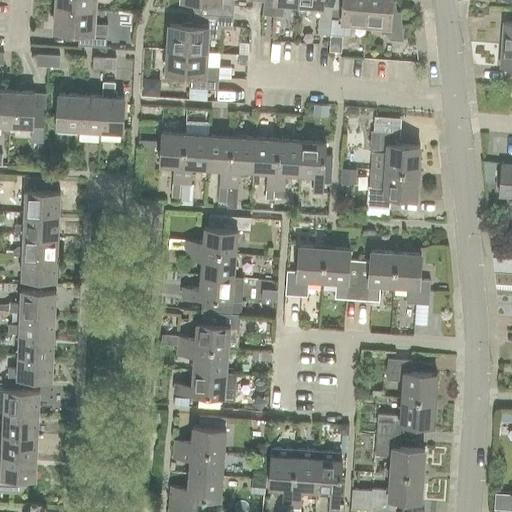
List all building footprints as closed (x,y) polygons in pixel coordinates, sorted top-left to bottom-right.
[(57,0),(57,6),(95,8),(95,0),(57,0)] [(221,2),(220,0),(186,0),(195,1),(195,13),(234,15),(235,3),(221,2)] [(299,3),(299,0),(264,0),(264,1),(263,14),(276,15),(277,1),(299,3)] [(323,0),(299,0),(299,3),(321,5),(318,33),(331,34),(333,6),(323,5),(323,0)] [(367,23),(368,0),(343,0),(343,7),(333,6),(331,34),(343,35),(351,36),(353,22),(367,23)] [(393,0),(368,0),(367,23),(391,25),(390,39),(404,40),(401,12),(392,11),(393,0)] [(108,24),(94,23),(95,8),(57,6),(56,30),(80,32),(79,44),(107,46),(108,33),(108,24)] [(233,28),(234,15),(195,13),(194,25),(170,24),(169,48),(207,51),(208,36),(221,37),(222,27),(233,28)] [(511,21),(504,21),(503,44),(511,44),(511,21)] [(330,50),(331,50),(342,51),(343,35),(331,34),(330,46),(330,50)] [(511,44),(503,44),(501,67),(511,68),(511,44)] [(218,89),(219,76),(220,66),(206,65),(207,51),(169,48),(167,73),(191,74),(191,87),(208,88),(218,89)] [(49,65),(49,54),(38,53),(37,65),(49,65)] [(248,53),(240,53),(239,65),(247,65),(248,53)] [(60,66),(60,54),(49,54),(49,65),(60,66)] [(105,68),(105,57),(94,56),(94,67),(105,68)] [(116,69),(117,57),(105,57),(105,68),(116,69)] [(232,67),(220,66),(219,76),(232,77),(232,67)] [(123,132),(125,96),(115,96),(116,82),(104,81),(103,95),(101,130),(123,132)] [(189,87),(188,98),(207,100),(208,88),(191,87),(189,87)] [(11,125),(13,90),(0,88),(0,124),(2,125),(2,130),(5,134),(10,134),(11,125)] [(11,125),(45,127),(46,111),(34,110),(35,91),(13,90),(11,125)] [(79,129),(81,94),(59,92),(57,128),(79,129)] [(101,130),(103,95),(81,94),(79,129),(101,130)] [(330,104),(315,103),(315,113),(330,114),(330,104)] [(421,145),(400,144),(395,144),(396,132),(372,130),(371,151),(372,151),(371,168),(419,171),(421,145)] [(183,183),(186,132),(162,131),(160,164),(174,165),(173,182),(182,182),(183,183)] [(207,167),(209,134),(186,132),(183,183),(192,183),(193,166),(207,167)] [(229,186),(233,136),(209,134),(207,167),(221,168),(220,185),(228,186),(229,186)] [(254,170),(256,137),(233,136),(229,186),(239,186),(240,169),(254,170)] [(276,189),(279,139),(256,137),(254,170),(268,171),(267,188),(276,189)] [(300,174),(303,140),(279,139),(276,189),(285,190),(286,172),(300,174)] [(326,155),(326,142),(303,140),(300,174),(314,174),(313,192),(323,192),(325,168),(326,155)] [(333,155),(326,155),(325,168),(324,174),(332,174),(333,155)] [(495,182),(496,162),(483,161),(485,181),(495,182)] [(511,162),(502,162),(499,197),(511,197),(511,162)] [(417,197),(419,171),(371,168),(370,185),(368,185),(367,206),(391,208),(392,195),(417,197)] [(357,183),(358,169),(342,169),(341,182),(357,183)] [(173,182),(172,197),(180,198),(182,182),(173,182)] [(194,183),(192,183),(183,183),(182,199),(193,200),(194,183)] [(220,185),(218,202),(227,202),(228,186),(220,185)] [(228,207),(237,208),(239,186),(229,186),(228,207)] [(275,197),(276,189),(267,188),(266,199),(274,200),(275,197)] [(276,189),(275,197),(285,197),(285,190),(276,189)] [(26,190),(25,212),(60,214),(61,191),(26,190)] [(59,235),(60,214),(25,212),(24,224),(16,224),(15,233),(24,233),(59,235)] [(210,214),(209,226),(238,229),(239,216),(210,214)] [(236,253),(238,229),(209,226),(205,226),(204,240),(187,239),(186,249),(236,253)] [(58,257),(59,235),(24,233),(23,246),(18,246),(14,249),(14,255),(23,255),(58,257)] [(169,237),(169,247),(186,249),(187,239),(169,237)] [(323,279),(325,247),(300,245),(298,270),(288,270),(286,294),(308,295),(309,278),(323,279)] [(350,249),(325,247),(323,279),(337,280),(335,297),(358,298),(359,274),(349,274),(350,249)] [(235,276),(236,253),(186,249),(186,258),(202,259),(201,273),(235,276)] [(394,284),(397,252),(372,250),(370,275),(359,274),(358,298),(380,300),(381,283),(394,284)] [(422,254),(397,252),(394,284),(408,285),(407,302),(429,303),(431,280),(420,279),(422,254)] [(57,279),(58,257),(23,255),(22,277),(57,279)] [(235,276),(201,273),(200,287),(184,286),(183,299),(203,301),(202,311),(233,313),(233,303),(242,304),(244,277),(235,276)] [(277,293),(278,281),(264,280),(263,292),(277,293)] [(21,289),(21,302),(10,301),(9,310),(20,311),(56,313),(57,291),(21,289)] [(55,335),(56,313),(20,311),(20,323),(9,322),(8,333),(19,333),(55,335)] [(241,314),(233,313),(202,311),(201,323),(198,322),(196,337),(179,335),(179,345),(229,349),(229,347),(238,348),(241,314)] [(54,356),(55,335),(19,333),(18,355),(54,356)] [(227,372),(229,349),(179,345),(178,354),(195,355),(194,369),(227,372)] [(264,353),(263,361),(273,362),(273,353),(264,353)] [(53,379),(54,356),(18,355),(18,366),(9,366),(8,376),(17,377),(53,379)] [(404,380),(403,397),(435,399),(437,373),(412,371),(413,359),(389,358),(387,379),(404,380)] [(236,372),(227,372),(194,369),(193,383),(176,382),(175,392),(224,396),(224,399),(234,400),(236,372)] [(5,389),(0,388),(0,410),(4,411),(39,412),(40,390),(5,389)] [(175,396),(174,404),(189,405),(190,398),(175,396)] [(433,425),(435,399),(403,397),(401,414),(378,412),(377,433),(401,435),(402,423),(433,425)] [(38,434),(39,412),(4,411),(3,433),(38,434)] [(200,414),(199,426),(226,428),(227,416),(200,414)] [(175,439),(174,448),(225,452),(227,428),(226,428),(199,426),(193,425),(192,440),(175,439)] [(38,456),(38,434),(3,433),(3,444),(0,444),(0,454),(2,454),(38,456)] [(400,447),(401,435),(377,433),(376,454),(392,455),(391,472),(423,474),(425,449),(400,447)] [(292,506),(296,449),(272,447),(269,487),(284,488),(283,505),(292,506)] [(223,475),(225,452),(174,448),(174,457),(191,458),(190,472),(223,475)] [(317,490),(319,450),(296,449),(292,506),(301,506),(303,489),(317,490)] [(343,459),(341,459),(341,451),(319,450),(317,490),(330,491),(329,508),(339,509),(343,459)] [(37,478),(38,456),(2,454),(1,475),(0,475),(0,490),(21,491),(24,488),(25,477),(37,478)] [(221,499),(223,475),(190,472),(189,486),(172,485),(170,509),(204,511),(205,511),(207,498),(221,499)] [(422,500),(423,474),(391,472),(390,489),(373,488),(373,490),(353,488),(352,507),(395,510),(396,499),(422,500)] [(258,480),(257,493),(265,494),(266,481),(258,480)]
